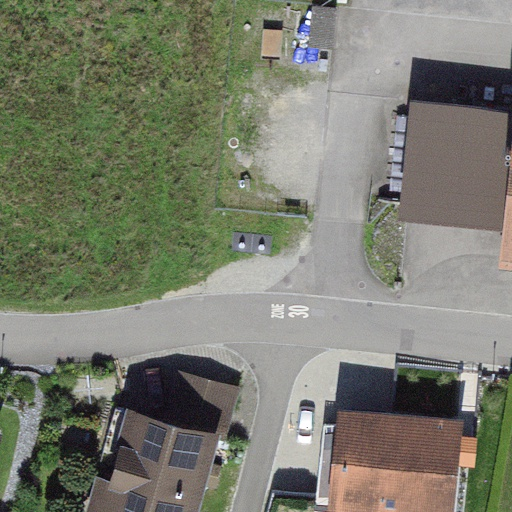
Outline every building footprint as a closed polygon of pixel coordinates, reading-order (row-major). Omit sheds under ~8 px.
[(511,168),(511,93),(413,84),(402,199),(508,209),(511,168)] [(511,168),(508,209),(503,259),(511,260),(511,168)] [(244,390),(181,372),(169,411),(232,429),(244,390)] [(203,511),(225,439),(128,410),(97,511),(203,511)] [(461,511),(469,422),(343,411),(335,510),(354,511),(461,511)]
